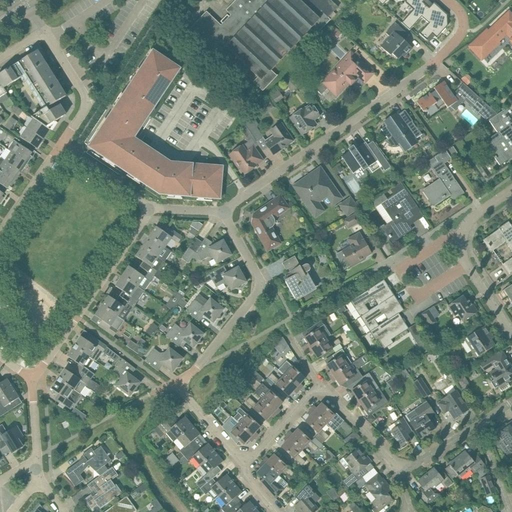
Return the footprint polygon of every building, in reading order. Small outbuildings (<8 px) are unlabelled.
[(330,0),(235,0),(226,11),(231,15),(229,17),(227,15),(220,22),(222,24),(221,25),(206,12),(189,30),(231,70),(239,60),(257,77),(253,82),(263,91),(278,76),(272,70),(309,30),(315,36),(330,20),(328,18),(338,7),(330,0)] [(424,0),(406,0),(404,3),(413,10),(401,23),(409,30),(421,17),(429,8),(422,3),(424,0)] [(447,15),(434,3),(429,8),(421,17),(429,24),(419,34),(427,41),(432,35),(436,38),(448,26),(447,15)] [(511,14),(509,11),(488,31),(487,29),(468,47),(481,61),(500,43),(498,42),(506,34),(511,40),(511,41),(511,42),(511,14)] [(404,41),(409,36),(395,23),(385,33),(389,37),(380,47),(391,56),(392,54),(398,60),(402,55),(404,57),(412,48),(404,41)] [(335,28),(328,36),(333,39),(336,39),(342,33),(335,28)] [(0,74),(0,82),(6,92),(9,88),(11,84),(22,77),(43,110),(31,117),(34,119),(50,130),(53,125),(52,124),(56,121),(60,115),(55,108),(60,106),(58,101),(66,96),(61,89),(59,90),(54,82),(56,81),(47,66),(44,68),(42,64),(44,63),(37,51),(0,74)] [(220,199),(220,191),(222,166),(171,162),(135,138),(181,68),(161,56),(153,51),(152,52),(155,53),(151,58),(149,57),(140,71),(142,72),(135,83),(132,82),(123,96),(126,97),(122,102),(117,99),(113,106),(115,108),(107,120),(105,118),(96,131),(97,131),(101,134),(96,142),(96,143),(98,142),(99,148),(97,148),(97,149),(106,155),(103,159),(102,159),(115,168),(115,167),(116,165),(129,174),(131,172),(142,179),(140,181),(160,194),(168,195),(168,192),(181,193),(181,196),(198,197),(198,194),(211,195),(211,198),(220,199)] [(350,52),(315,89),(321,95),(327,88),(336,97),(349,83),(350,84),(350,85),(351,86),(355,81),(355,80),(354,80),(353,79),(356,75),(365,83),(374,73),(350,52)] [(283,80),(282,81),(286,87),(287,86),(291,92),(297,88),(298,89),(304,84),(295,71),(283,80)] [(480,111),(478,113),(483,117),(482,117),(487,121),(490,119),(497,114),(472,91),(463,83),(453,95),(444,82),(434,89),(435,91),(431,95),(430,93),(417,102),(423,112),(435,104),(438,108),(444,104),(447,108),(450,106),(454,111),(466,98),(471,102),(470,102),(474,105),(477,102),(483,108),(479,111),(480,111)] [(270,98),(265,101),(263,102),(266,106),(268,105),(270,106),(274,104),(270,98)] [(319,116),(313,108),(311,105),(305,109),(304,108),(290,118),(291,118),(295,122),(303,134),(302,134),(302,135),(316,125),(315,125),(312,121),(319,116)] [(483,142),(494,157),(500,165),(509,159),(508,159),(511,156),(511,128),(509,125),(511,122),(511,108),(510,105),(497,114),(490,119),(498,131),(483,142)] [(14,113),(19,116),(22,111),(18,108),(14,113)] [(419,143),(416,139),(422,135),(417,128),(416,128),(412,122),(413,122),(405,110),(396,116),(398,118),(395,120),(394,119),(392,119),(391,120),(390,122),(390,123),(381,129),(387,139),(384,140),(385,141),(386,143),(387,143),(389,144),(387,146),(392,147),(396,147),(399,147),(404,153),(419,143)] [(12,117),(9,121),(5,127),(9,130),(13,124),(16,120),(12,117)] [(244,124),(257,142),(263,137),(257,128),(258,124),(253,117),(251,119),(247,122),(244,124)] [(34,119),(27,128),(44,139),(50,130),(34,119)] [(273,135),(264,141),(268,148),(273,155),(293,141),(288,133),(281,123),(270,131),(273,135)] [(253,145),(257,142),(244,124),(239,130),(247,142),(229,155),(238,169),(240,168),(245,175),(257,166),(256,166),(263,161),(258,152),(253,145)] [(20,138),(29,143),(37,149),(44,139),(27,128),(20,138)] [(14,140),(7,149),(11,152),(27,163),(32,156),(30,155),(32,153),(24,147),(17,143),(14,140)] [(350,151),(341,157),(347,165),(353,174),(361,168),(363,171),(368,168),(368,167),(377,161),(382,169),(388,165),(376,147),(371,151),(370,149),(367,145),(366,142),(356,149),(353,146),(348,149),(350,151)] [(440,181),(424,191),(428,196),(433,205),(449,194),(453,201),(464,193),(444,164),(451,159),(446,151),(445,150),(427,162),(440,181)] [(11,152),(10,153),(5,161),(19,171),(21,169),(22,170),(27,163),(11,152)] [(0,159),(0,170),(15,181),(19,174),(18,173),(19,171),(5,161),(1,158),(0,159)] [(294,186),(300,195),(315,216),(323,211),(317,202),(327,195),(333,204),(341,199),(320,169),(294,186)] [(15,181),(0,170),(0,183),(7,189),(9,186),(10,187),(15,181)] [(408,225),(402,216),(416,206),(401,184),(391,190),(395,195),(388,200),(384,194),(372,202),(376,207),(382,204),(393,221),(383,228),(393,242),(402,236),(399,232),(408,225)] [(273,219),(273,218),(288,208),(280,197),(254,215),(255,217),(254,221),(252,222),(267,250),(280,243),(271,227),(272,227),(273,226),(273,225),(274,225),(274,224),(274,223),(274,222),(274,221),(274,220),(273,219)] [(340,205),(347,215),(357,208),(350,199),(340,205)] [(348,229),(360,222),(356,213),(343,220),(348,229)] [(511,251),(511,257),(502,264),(509,274),(510,274),(510,273),(511,271),(511,226),(508,221),(498,228),(500,231),(481,244),(481,245),(485,242),(488,247),(489,246),(493,250),(505,241),(508,244),(507,245),(511,251)] [(193,222),(191,226),(199,231),(203,225),(199,223),(193,222)] [(166,246),(167,245),(172,238),(178,242),(182,237),(167,227),(164,232),(156,227),(151,235),(150,236),(165,247),(166,245),(166,246)] [(192,227),(186,237),(192,241),(198,232),(192,227)] [(351,246),(342,252),(336,255),(344,269),(350,265),(351,267),(360,262),(359,260),(371,254),(366,245),(363,240),(359,233),(347,239),(351,246)] [(143,247),(158,257),(164,262),(171,251),(165,247),(150,236),(150,237),(149,236),(144,245),(143,247)] [(216,264),(231,255),(229,250),(230,246),(226,245),(223,240),(213,246),(211,244),(212,243),(205,238),(195,252),(195,253),(198,255),(201,261),(212,255),(216,264)] [(140,266),(154,277),(154,276),(160,280),(164,274),(158,270),(164,262),(158,257),(143,247),(142,249),(141,248),(136,256),(143,261),(140,266)] [(188,264),(195,253),(195,252),(189,248),(183,256),(181,259),(188,264)] [(316,287),(311,278),(308,272),(309,271),(310,270),(310,269),(310,268),(310,267),(309,266),(309,265),(308,265),(307,265),(306,265),(305,265),(301,267),(294,256),(291,259),(282,263),(286,270),(288,269),(289,272),(285,274),(289,282),(286,283),(295,299),(316,287)] [(137,287),(144,292),(154,277),(140,266),(136,271),(129,266),(123,274),(124,274),(122,276),(137,287)] [(224,266),(209,274),(216,288),(217,287),(217,288),(228,291),(231,290),(246,282),(244,277),(245,273),(241,272),(238,267),(229,272),(227,273),(224,266)] [(119,296),(134,306),(144,292),(137,287),(122,276),(121,278),(115,286),(122,291),(119,296)] [(206,276),(198,280),(204,285),(209,282),(206,276)] [(384,280),(350,302),(360,317),(357,319),(369,311),(365,305),(374,299),(378,305),(394,295),(384,280)] [(199,294),(195,299),(185,311),(199,322),(204,315),(213,323),(217,319),(221,318),(220,314),(224,309),(210,299),(208,302),(199,294)] [(369,311),(357,319),(360,317),(370,331),(366,334),(379,326),(375,320),(384,314),(388,320),(403,310),(394,295),(378,305),(369,311)] [(102,306),(117,317),(119,315),(124,307),(130,312),(134,306),(119,296),(116,301),(108,296),(103,304),(102,306)] [(463,321),(469,317),(477,312),(471,303),(468,305),(463,296),(448,306),(455,316),(458,314),(463,321)] [(181,299),(178,304),(183,308),(187,303),(181,299)] [(168,302),(165,306),(172,311),(175,307),(168,302)] [(114,336),(117,330),(123,321),(117,317),(102,306),(101,308),(100,308),(95,316),(102,321),(99,326),(114,336)] [(433,307),(422,314),(421,315),(429,327),(436,322),(434,319),(439,316),(433,307)] [(370,332),(375,340),(372,342),(372,343),(377,339),(384,349),(393,343),(391,340),(408,329),(398,314),(404,310),(403,310),(366,334),(367,334),(370,332)] [(306,348),(308,351),(326,339),(322,333),(327,329),(321,321),(306,331),(307,331),(308,330),(308,331),(310,334),(309,335),(304,338),(308,344),(306,346),(307,348),(306,348)] [(153,323),(150,327),(155,331),(158,328),(153,323)] [(175,324),(165,336),(171,340),(179,347),(184,340),(193,348),(196,344),(201,343),(200,339),(204,335),(196,328),(190,324),(187,328),(184,331),(181,329),(175,324)] [(476,358),(486,351),(495,346),(488,336),(491,334),(486,326),(464,340),(476,358)] [(421,335),(414,339),(421,349),(427,345),(421,335)] [(74,346),(89,357),(94,360),(96,362),(96,361),(102,352),(106,347),(91,336),(88,341),(81,336),(75,344),(76,345),(74,346)] [(131,340),(127,345),(138,354),(147,343),(141,338),(137,344),(131,340)] [(326,339),(308,351),(309,353),(310,352),(311,354),(314,353),(318,359),(333,349),(332,349),(341,343),(338,339),(330,344),(326,339)] [(94,374),(90,371),(91,369),(89,367),(94,360),(89,357),(74,346),(73,348),(67,356),(79,364),(76,369),(90,379),(94,374)] [(163,365),(172,372),(176,368),(180,367),(179,363),(183,359),(169,348),(163,356),(154,349),(144,361),(158,371),(163,365)] [(335,360),(326,365),(330,371),(328,373),(329,375),(329,376),(330,378),(348,366),(351,363),(342,349),(332,356),(335,360)] [(496,355),(486,361),(479,365),(483,372),(492,366),(495,370),(489,374),(493,380),(489,382),(494,389),(497,387),(501,392),(509,387),(506,382),(507,381),(508,383),(511,379),(511,370),(508,365),(510,364),(505,356),(499,360),(496,355)] [(116,386),(130,396),(133,392),(137,391),(137,387),(140,383),(131,376),(136,369),(122,359),(113,371),(122,378),(116,386)] [(285,360),(281,363),(289,370),(284,375),(300,390),(301,388),(302,386),(300,384),(305,379),(285,360)] [(348,366),(330,378),(331,380),(332,379),(334,381),(336,380),(340,386),(346,382),(349,386),(357,381),(363,377),(360,373),(357,368),(352,372),(348,366)] [(90,379),(76,369),(72,374),(65,369),(59,377),(60,377),(58,379),(74,390),(80,394),(85,386),(95,393),(100,386),(90,379)] [(253,369),(249,373),(259,383),(263,379),(253,369)] [(360,385),(351,391),(355,397),(353,398),(355,400),(354,401),(355,403),(373,391),(378,388),(369,373),(363,377),(357,381),(360,385)] [(298,392),(300,390),(284,375),(279,381),(272,374),(268,377),(276,384),(275,384),(289,397),(293,391),(295,393),(297,391),(298,392)] [(461,377),(455,381),(461,390),(469,385),(463,376),(461,377)] [(431,394),(421,377),(413,382),(424,399),(431,394)] [(0,396),(15,387),(12,383),(10,385),(7,379),(1,383),(0,380),(0,396)] [(57,381),(51,389),(59,394),(56,399),(70,409),(80,394),(74,390),(58,379),(57,381)] [(392,379),(387,382),(391,388),(396,385),(395,383),(392,379)] [(283,403),(276,396),(270,391),(262,384),(259,388),(266,394),(261,400),(277,414),(279,412),(278,412),(280,410),(278,408),(283,403)] [(444,390),(448,396),(441,400),(442,401),(438,403),(444,413),(448,411),(454,419),(461,415),(468,410),(463,402),(456,391),(452,385),(444,390)] [(15,387),(0,396),(0,408),(4,415),(15,407),(12,402),(19,398),(15,392),(17,391),(15,387)] [(373,391),(355,403),(357,405),(359,407),(361,405),(365,411),(371,407),(373,406),(376,410),(388,403),(378,388),(373,391)] [(276,416),(277,414),(261,400),(257,405),(249,398),(246,402),(253,408),(253,409),(266,421),(271,416),(273,417),(275,415),(276,416)] [(410,422),(415,430),(421,438),(434,429),(427,418),(434,414),(426,402),(414,410),(415,412),(407,417),(410,422)] [(310,410),(326,424),(331,419),(338,426),(342,422),(322,403),(317,408),(315,407),(313,409),(312,408),(310,410)] [(260,427),(253,420),(247,415),(240,408),(236,412),(244,419),(239,424),(255,438),(257,437),(256,436),(258,434),(256,432),(260,427)] [(326,424),(310,410),(309,411),(309,412),(308,414),(310,416),(305,421),(312,428),(318,433),(326,440),(329,437),(322,430),(326,424)] [(177,439),(192,426),(185,417),(176,424),(173,422),(175,420),(171,416),(158,426),(165,434),(165,435),(166,434),(173,442),(177,439)] [(412,432),(411,429),(403,418),(394,423),(397,427),(390,431),(398,444),(397,445),(400,450),(405,447),(404,445),(411,441),(407,435),(412,432)] [(507,455),(511,451),(511,421),(508,424),(509,426),(506,428),(504,424),(493,432),(501,444),(500,445),(507,455)] [(253,440),(255,438),(239,424),(234,429),(227,422),(223,426),(244,445),(249,440),(251,441),(252,440),(253,440)] [(2,425),(0,426),(0,449),(0,450),(7,445),(11,452),(12,453),(23,446),(18,439),(23,436),(17,427),(7,433),(2,425)] [(200,435),(192,426),(177,439),(184,448),(180,452),(177,455),(180,459),(184,456),(184,457),(194,448),(190,443),(200,435)] [(311,441),(298,429),(293,434),(291,432),(289,434),(288,433),(287,435),(303,450),(307,445),(315,452),(318,448),(311,441)] [(281,447),(288,454),(294,459),(302,466),(305,462),(298,455),(303,450),(287,435),(285,437),(286,438),(284,440),(286,442),(281,447)] [(350,435),(343,441),(349,445),(355,441),(350,435)] [(193,458),(200,466),(216,453),(208,444),(198,452),(194,448),(184,457),(188,462),(193,458)] [(80,462),(65,472),(75,487),(84,480),(80,475),(89,465),(96,472),(100,476),(108,470),(105,465),(106,464),(101,458),(106,454),(101,446),(94,451),(91,448),(82,455),(83,456),(85,458),(80,462)] [(365,461),(367,459),(358,448),(349,456),(346,456),(339,461),(345,469),(347,467),(351,472),(352,472),(354,475),(343,484),(348,489),(368,473),(364,468),(370,463),(368,465),(365,461)] [(450,467),(452,469),(460,478),(471,470),(479,480),(480,479),(487,496),(496,492),(489,475),(487,476),(483,467),(485,465),(477,455),(472,459),(465,451),(449,464),(451,467),(450,467)] [(171,465),(178,462),(174,453),(167,456),(171,465)] [(223,462),(216,453),(200,466),(207,475),(203,479),(207,483),(202,487),(203,487),(213,479),(217,475),(213,470),(223,462)] [(263,461),(279,476),(283,471),(291,478),(294,474),(274,454),(269,460),(267,458),(265,460),(264,459),(263,461)] [(262,467),(257,472),(263,478),(260,481),(261,481),(276,499),(283,492),(282,491),(284,488),(281,485),(285,481),(279,476),(263,461),(261,463),(262,463),(260,465),(262,467)] [(97,505),(100,509),(122,493),(116,485),(115,486),(111,481),(118,475),(115,471),(122,466),(119,462),(108,470),(100,476),(87,485),(92,491),(94,490),(97,494),(92,497),(91,495),(84,499),(91,509),(97,505)] [(443,472),(439,475),(434,469),(418,482),(423,489),(418,493),(427,504),(439,494),(434,488),(441,483),(446,489),(453,483),(443,472)] [(375,507),(372,510),(373,511),(385,511),(386,511),(383,508),(393,500),(387,493),(392,489),(383,478),(382,479),(378,473),(363,485),(376,500),(371,503),(375,507)] [(213,479),(203,487),(207,492),(208,491),(215,500),(219,497),(234,484),(226,475),(216,483),(213,479)] [(241,492),(234,484),(219,497),(226,505),(221,509),(223,511),(227,511),(235,505),(232,501),(241,492)] [(299,503),(294,506),(298,511),(299,510),(300,511),(315,511),(318,509),(314,504),(313,503),(314,502),(311,498),(310,499),(307,496),(313,491),(308,486),(307,484),(294,498),(299,503)] [(335,500),(339,496),(331,489),(327,493),(335,500)] [(134,511),(137,510),(127,496),(104,511),(134,511)] [(154,508),(149,511),(159,511),(163,509),(156,499),(150,503),(154,508)] [(239,502),(235,505),(227,511),(255,511),(257,511),(249,502),(243,507),(239,502)] [(361,511),(354,503),(349,507),(353,511),(361,511)]
